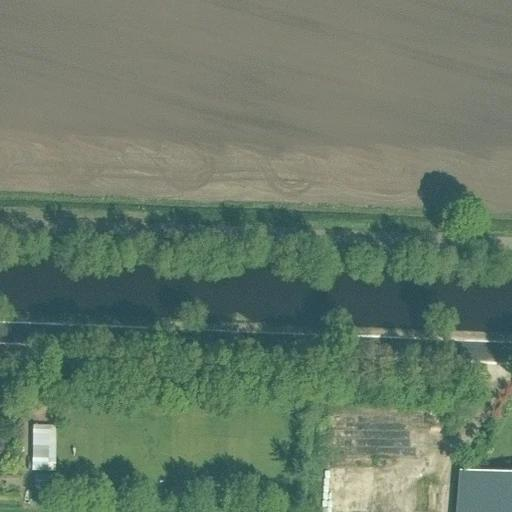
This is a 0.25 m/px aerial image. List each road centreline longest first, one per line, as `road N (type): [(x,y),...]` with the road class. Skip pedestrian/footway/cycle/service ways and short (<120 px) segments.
road 1 (tertiary): [(511,353),(0,334)]
road 2 (unclassified): [(511,246),(0,228)]
